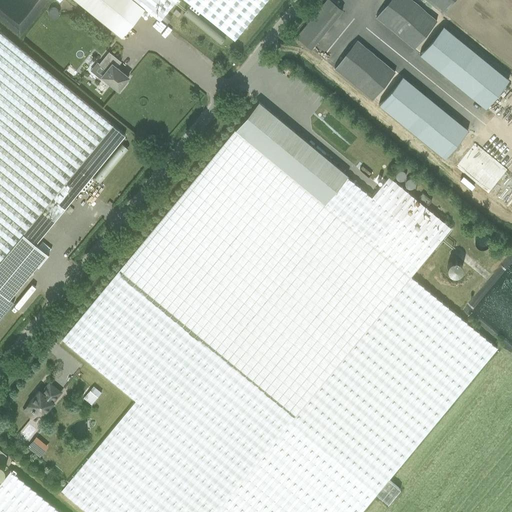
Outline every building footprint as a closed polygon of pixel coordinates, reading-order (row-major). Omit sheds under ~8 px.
[(58,0),(59,0),(76,0),(121,37),(145,8),(159,20),(175,0),(185,0),(234,39),(265,0),(58,0)] [(342,9),(331,0),(326,0),(296,37),(310,48),(342,9)] [(387,0),(374,17),(413,48),(435,20),(409,0),(387,0)] [(425,0),(442,14),(453,0),(425,0)] [(167,24),(173,17),(168,13),(162,20),(167,24)] [(501,76),(436,22),(413,50),(478,104),(501,76)] [(0,260),(23,233),(35,243),(125,135),(1,33),(0,32),(0,260)] [(333,66),(372,98),(394,70),(355,39),(333,66)] [(108,85),(110,83),(118,90),(119,88),(121,89),(125,84),(124,83),(128,77),(116,67),(121,62),(109,52),(99,64),(106,70),(101,76),(104,78),(102,80),(108,85)] [(462,124),(396,70),(373,99),(439,153),(462,124)] [(371,197),(347,176),(322,156),(323,155),(258,101),(62,339),(136,400),(61,490),(87,511),(360,511),(376,493),(388,503),(400,489),(387,479),(497,347),(411,276),(451,227),(389,176),(371,197)] [(122,142),(109,156),(115,162),(128,147),(122,142)] [(474,143),(457,166),(468,175),(472,169),(467,165),(475,154),(487,163),(492,157),(474,143)] [(418,197),(428,205),(431,201),(422,193),(418,197)] [(74,198),(71,204),(95,216),(98,210),(74,198)] [(0,319),(14,302),(9,298),(37,265),(38,266),(39,266),(49,253),(48,253),(48,254),(35,243),(23,233),(0,260),(0,319)] [(486,280),(491,274),(457,247),(453,253),(486,280)] [(53,401),(60,392),(49,383),(42,392),(39,390),(28,404),(29,405),(24,410),(32,418),(37,412),(42,415),(53,402),(53,401)] [(94,386),(93,387),(84,398),(91,404),(100,394),(101,392),(94,386)] [(40,455),(48,444),(36,435),(28,446),(40,455)] [(0,511),(61,511),(10,470),(0,482),(0,511)]
